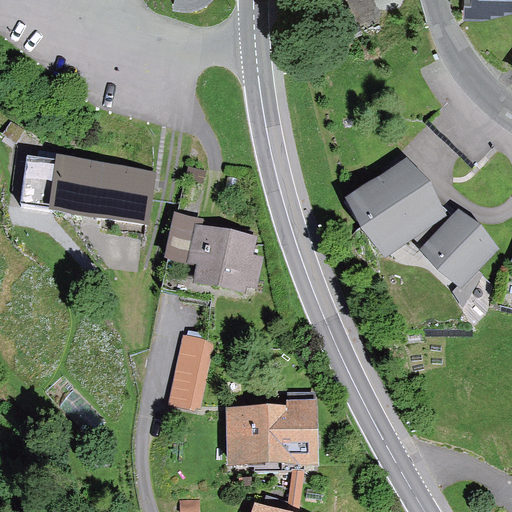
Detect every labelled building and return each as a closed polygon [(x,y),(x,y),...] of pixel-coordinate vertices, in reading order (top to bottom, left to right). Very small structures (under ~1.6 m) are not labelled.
[(511,0),(463,0),(462,16),(483,17),(511,10),(511,0)] [(494,145),(447,102),(426,125),(474,167),(494,145)] [(149,232),(156,175),(57,162),(49,219),(149,232)] [(407,164),(346,206),(385,263),(447,221),(407,164)] [(420,255),(462,294),(500,253),(458,214),(420,255)] [(255,301),(265,261),(253,258),(257,241),(252,239),(254,234),(175,215),(164,262),(197,270),(193,286),(255,301)] [(168,408),(199,415),(214,343),(183,336),(168,408)] [(318,472),(317,394),(286,395),(287,411),(226,412),(227,473),(292,472),(304,472),(318,472)] [(298,511),(304,472),(292,472),(288,505),(267,498),(263,510),(255,508),(253,511),(298,511)] [(200,511),(200,500),(168,500),(167,511),(200,511)]
